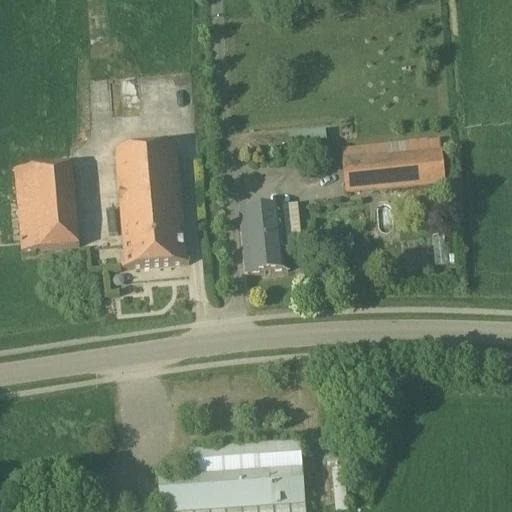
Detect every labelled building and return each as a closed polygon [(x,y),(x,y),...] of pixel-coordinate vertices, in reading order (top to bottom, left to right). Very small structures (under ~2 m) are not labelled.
[(175,149),(115,155),(125,268),(121,268),(122,274),(190,268),(189,262),(185,263),(177,176),(175,149)] [(341,162),(344,196),(445,186),(442,153),(341,162)] [(79,249),(71,168),(14,173),(22,254),(79,249)] [(295,209),(281,210),(239,214),(245,278),(288,274),(286,259),(300,257),(295,209)] [(304,511),(300,446),(188,454),(190,481),(158,483),(159,511),(304,511)] [(331,511),(342,511),(340,471),(329,471),(331,511)]
